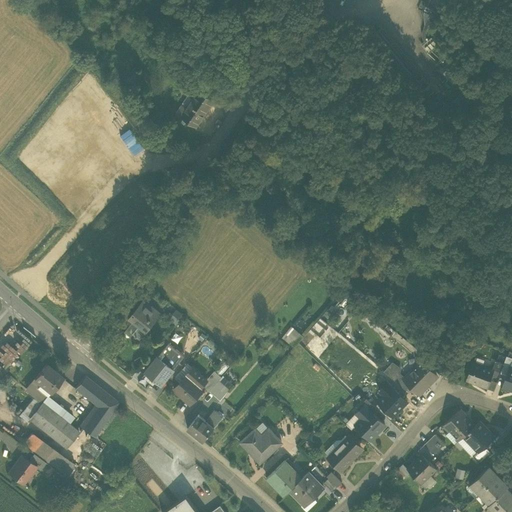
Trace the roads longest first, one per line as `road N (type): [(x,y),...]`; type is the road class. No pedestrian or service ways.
road 1 (unclassified): [(79,355),(269,72)]
road 2 (tertiary): [(79,355),(266,511)]
road 3 (residential): [(511,413),(441,395),(387,467),(340,511)]
road 4 (track): [(441,395),(443,380),(511,277)]
